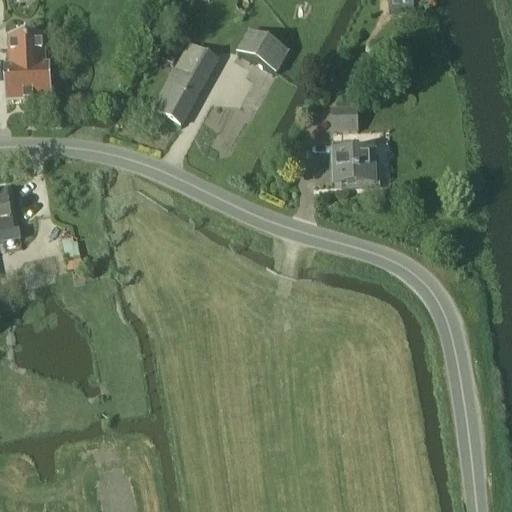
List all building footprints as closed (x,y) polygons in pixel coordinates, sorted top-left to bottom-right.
[(237,56),(277,79),(289,58),(249,35),(237,56)] [(49,69),(45,69),(44,41),(8,42),(9,71),(4,71),(6,108),(50,106),(49,69)] [(217,65),(189,49),(175,73),(176,74),(153,114),(180,129),(217,65)] [(333,137),(358,137),(357,115),(332,116),(333,137)] [(374,158),(370,158),(369,147),(334,148),(334,160),(332,160),(333,191),(375,190),(374,158)] [(0,247),(21,244),(19,232),(13,234),(6,195),(3,196),(3,193),(0,193),(0,247)] [(65,264),(67,275),(83,272),(80,261),(65,264)]
